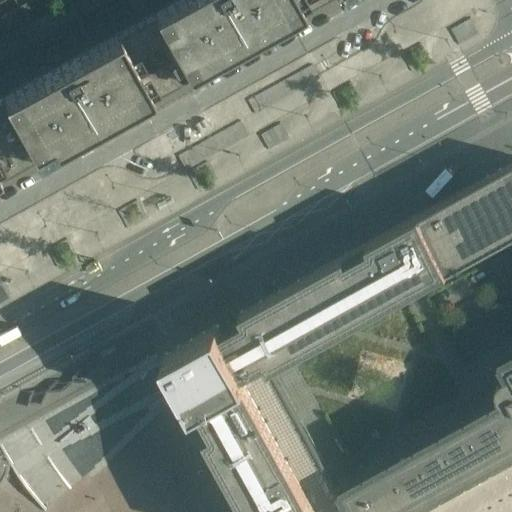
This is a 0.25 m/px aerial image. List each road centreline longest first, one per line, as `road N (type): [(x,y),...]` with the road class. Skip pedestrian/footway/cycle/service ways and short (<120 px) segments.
road 1 (secondary): [(511,43),(0,327)]
road 2 (secondary): [(0,373),(511,91)]
